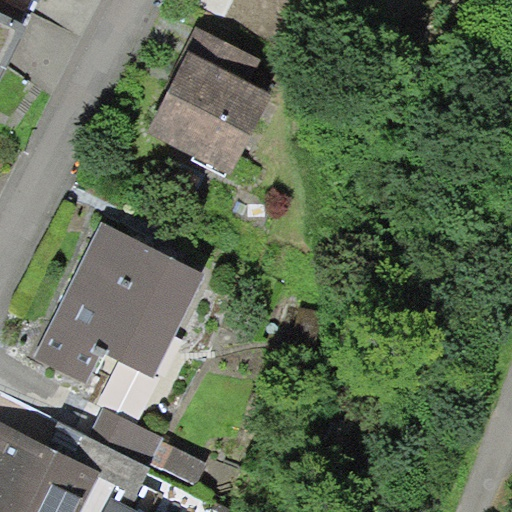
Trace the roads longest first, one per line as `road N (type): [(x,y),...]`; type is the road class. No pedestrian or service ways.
road 1 (residential): [(0,266),(126,0)]
road 2 (residential): [(511,379),(459,511)]
